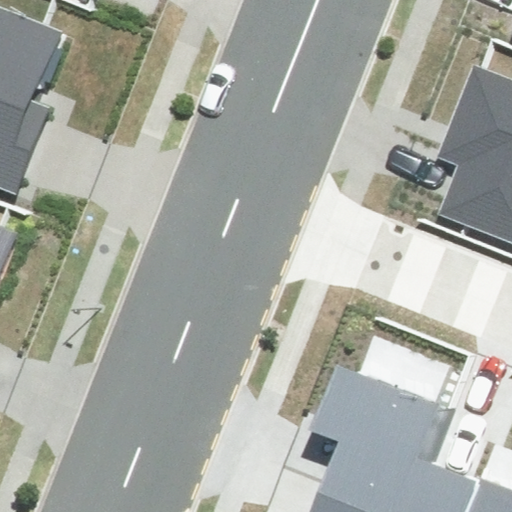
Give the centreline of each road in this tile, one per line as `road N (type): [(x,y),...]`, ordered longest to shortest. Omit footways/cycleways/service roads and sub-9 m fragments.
road 1 (residential): [(78,511),(211,175)]
road 2 (residential): [(511,299),(211,175)]
road 3 (residential): [(211,175),(280,0)]
